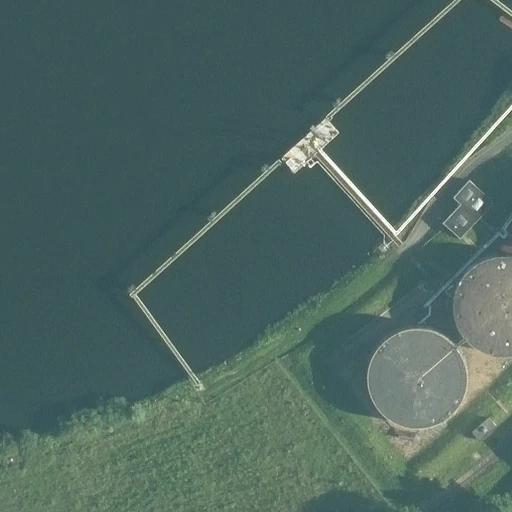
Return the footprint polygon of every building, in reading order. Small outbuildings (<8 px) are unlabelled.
[(460,239),(493,203),(481,191),(472,183),(469,180),(453,197),(460,204),(442,224),(442,225),(444,224),(452,232),(460,239)] [(458,278),(457,281),(455,286),(453,291),(453,293),(452,297),(452,302),(452,307),(452,309),(452,313),(454,318),(455,323),(457,326),(459,329),(462,334),(464,337),(465,338),(469,342),(472,344),(473,345),(478,348),(482,350),(487,352),(493,353),(498,354),(503,354),(507,354),(510,354),(511,353),(511,254),(508,253),(503,253),(499,253),(494,254),(490,254),(487,255),(482,257),(477,260),(474,262),(470,265),(467,267),(466,268),(463,271),(461,274),(458,278)] [(374,349),(371,353),(370,357),(369,358),(368,360),(368,363),(367,367),(367,369),(366,371),(366,374),(366,379),(367,381),(367,385),(368,388),(369,392),(370,393),(371,397),(374,401),(377,406),(379,408),(381,411),(384,413),(387,416),(388,417),(393,419),(398,422),(403,423),(408,424),(414,425),(419,425),(424,424),(429,423),(433,422),(435,422),(439,419),(444,417),(448,413),(452,410),(456,406),(457,404),(459,401),(461,398),(462,396),(462,395),(464,391),(464,390),(465,386),(465,385),(466,381),(466,377),(466,374),(466,372),(466,369),(466,367),(465,363),(464,360),(463,356),(462,355),(461,353),(460,350),(458,347),(456,344),(452,340),(448,336),(445,334),(441,331),(438,330),(434,328),(429,327),(424,326),(421,325),(417,325),(413,325),(408,326),(405,326),(401,327),(396,329),(393,331),(388,333),(384,337),(381,339),(378,343),(376,346),(374,349)] [(479,440),(496,426),(489,418),(472,432),(479,440)] [(511,511),(511,498),(499,511),(511,511)]
